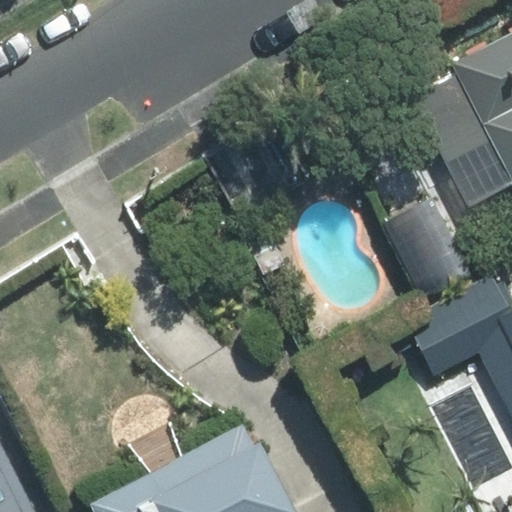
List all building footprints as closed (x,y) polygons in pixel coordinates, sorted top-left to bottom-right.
[(511,32),(408,88),(472,208),(511,187),(511,32)] [(239,215),(307,179),(275,119),(207,155),(239,215)] [(511,306),(510,308),(493,274),(405,319),(434,376),(478,353),(511,418),(511,306)] [(94,511),(292,511),(297,510),(250,417),(88,499),(94,511)] [(0,511),(38,511),(0,438),(0,511)]
